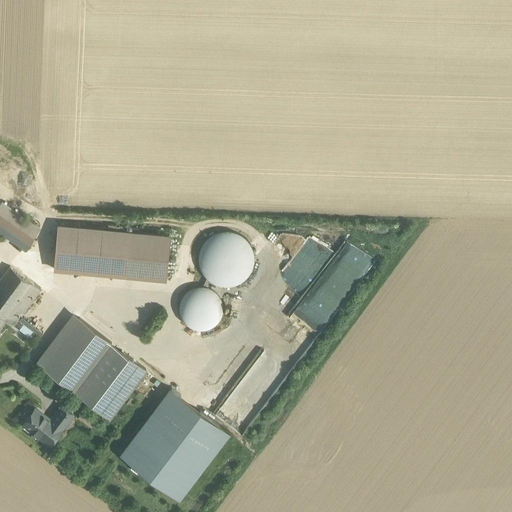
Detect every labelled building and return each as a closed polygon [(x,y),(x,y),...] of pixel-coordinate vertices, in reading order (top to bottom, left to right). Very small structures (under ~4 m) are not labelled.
[(40,228),(2,201),(0,203),(0,212),(34,236),(40,228)] [(34,236),(0,212),(0,229),(27,248),(34,236)] [(175,234),(59,224),(55,268),(170,279),(172,257),(175,234)] [(253,274),(257,265),(257,255),(254,246),(248,238),(239,233),(230,232),(220,233),(212,238),(206,244),(203,252),(202,261),(204,269),(208,277),(214,283),(222,286),(231,287),(239,285),(247,281),(253,274)] [(308,290),(334,250),(308,234),(282,274),(308,290)] [(353,288),(374,257),(348,239),(327,269),(343,280),(343,281),(353,288)] [(0,313),(6,318),(14,324),(41,288),(10,265),(0,279),(0,313)] [(215,290),(208,288),(201,287),(194,289),(188,294),(184,300),(182,307),(182,315),(185,322),(190,327),(197,330),(205,331),(212,330),(218,326),(222,321),(225,314),(226,307),(224,301),(220,295),(215,290)] [(111,341),(79,317),(43,365),(75,389),(111,341)] [(14,324),(6,318),(0,325),(0,326),(8,333),(14,324)] [(210,383),(228,394),(254,354),(236,343),(210,383)] [(116,344),(78,392),(114,417),(149,369),(116,344)] [(230,431),(176,391),(176,394),(176,390),(170,386),(121,451),(148,471),(181,496),(230,431)] [(62,405),(52,419),(62,427),(73,413),(62,404),(61,405),(62,405)] [(43,415),(43,413),(36,407),(24,423),(50,443),(62,427),(52,419),(49,418),(47,418),(43,415)]
